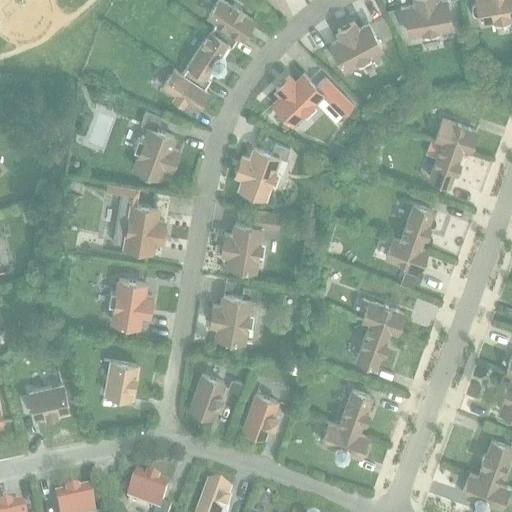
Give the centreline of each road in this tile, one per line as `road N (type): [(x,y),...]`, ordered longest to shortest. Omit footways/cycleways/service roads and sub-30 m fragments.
road 1 (unclassified): [(163,441),(210,175),(239,106),(291,35),(339,0)]
road 2 (residential): [(391,511),(511,178)]
road 3 (residential): [(163,441),(367,511)]
road 4 (residential): [(0,479),(163,441)]
